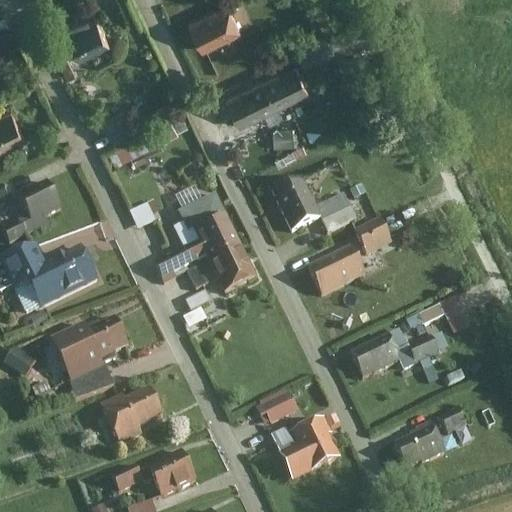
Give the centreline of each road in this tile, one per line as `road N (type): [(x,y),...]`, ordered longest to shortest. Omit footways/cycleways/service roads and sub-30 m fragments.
road 1 (residential): [(367,511),(383,506),(134,0)]
road 2 (residential): [(1,0),(257,511)]
road 3 (unclassified): [(362,0),(511,311)]
